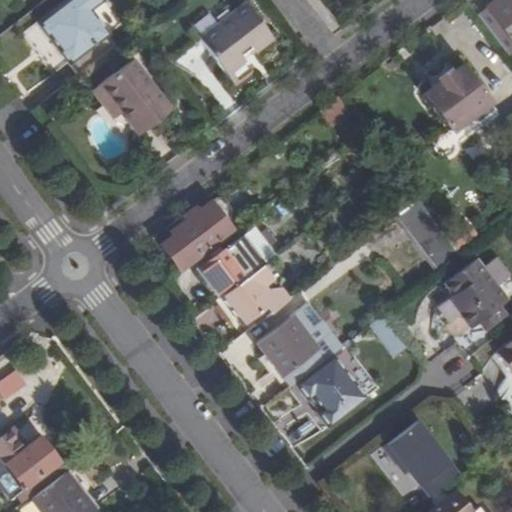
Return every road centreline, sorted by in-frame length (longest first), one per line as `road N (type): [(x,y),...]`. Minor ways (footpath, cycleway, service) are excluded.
road 1 (residential): [(424,0),(77,266)]
road 2 (residential): [(269,511),(77,266)]
road 3 (residential): [(77,266),(0,163)]
